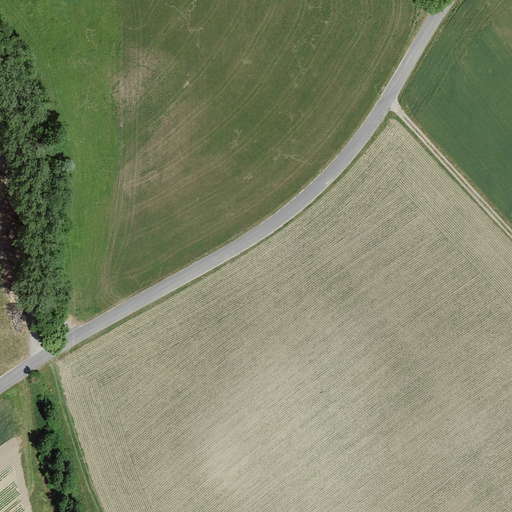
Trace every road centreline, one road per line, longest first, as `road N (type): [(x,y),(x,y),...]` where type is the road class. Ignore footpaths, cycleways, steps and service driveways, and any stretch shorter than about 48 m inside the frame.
road 1 (tertiary): [(0,388),(294,207),(370,126),(448,0)]
road 2 (track): [(38,360),(25,137),(0,92)]
